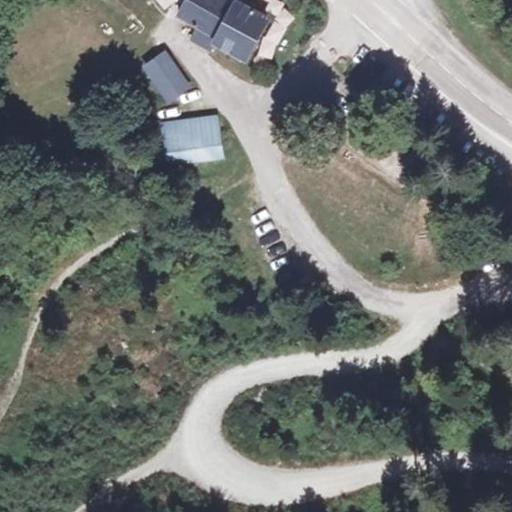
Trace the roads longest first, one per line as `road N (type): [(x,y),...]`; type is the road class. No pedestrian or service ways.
road 1 (unclassified): [(418,320),(380,359),(244,373),(220,385),(202,419),(214,461),(246,480),(284,485),(468,457),(511,462)]
road 2 (secondary): [(511,120),(363,0)]
road 3 (unclassified): [(134,0),(260,136)]
road 4 (track): [(91,511),(202,432)]
